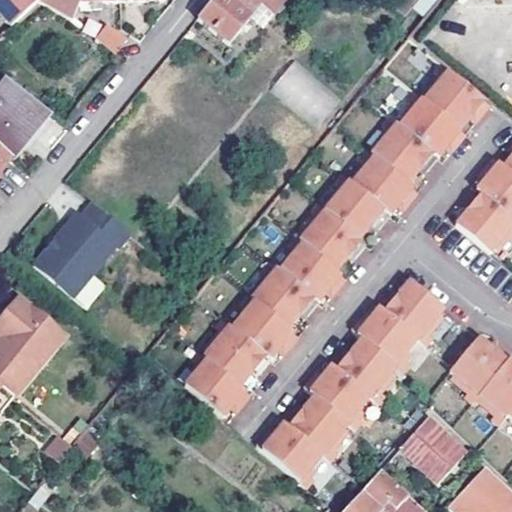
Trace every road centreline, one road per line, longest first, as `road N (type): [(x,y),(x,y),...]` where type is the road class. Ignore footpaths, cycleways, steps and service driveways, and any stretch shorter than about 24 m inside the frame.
road 1 (residential): [(0,239),(196,0)]
road 2 (residential): [(242,435),(399,244)]
road 3 (residential): [(399,244),(502,120)]
road 4 (residential): [(399,244),(511,325)]
